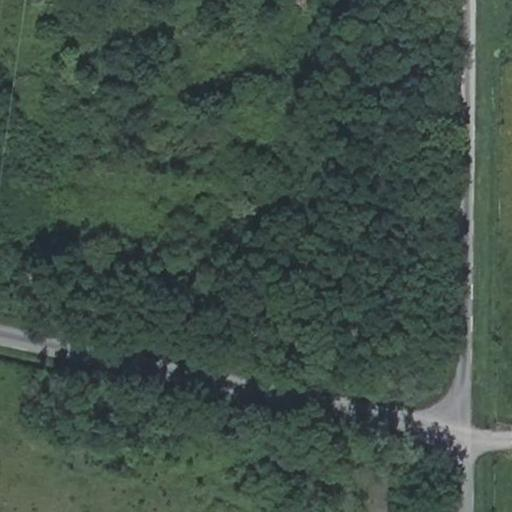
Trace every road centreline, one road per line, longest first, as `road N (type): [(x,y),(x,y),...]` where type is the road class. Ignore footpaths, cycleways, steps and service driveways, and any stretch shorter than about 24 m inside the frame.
road 1 (residential): [(465,434),(0,341)]
road 2 (residential): [(474,0),(465,434)]
